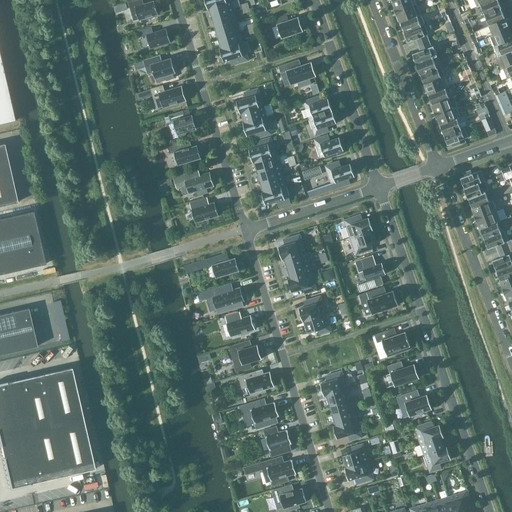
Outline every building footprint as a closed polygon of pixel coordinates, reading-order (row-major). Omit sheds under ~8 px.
[(142,0),(137,0),(129,3),(131,9),(134,21),(139,19),(139,21),(140,21),(147,18),(147,20),(154,18),(153,17),(158,15),(154,1),(154,2),(144,5),(142,0)] [(209,8),(231,1),(230,0),(205,0),(208,9),(209,8)] [(395,13),(417,4),(415,0),(398,0),(392,2),(395,8),(394,9),(395,13)] [(494,0),(481,6),(485,16),(501,9),(502,9),(498,0),(494,0)] [(231,1),(209,8),(211,13),(210,13),(212,19),(234,12),(231,1)] [(400,22),(421,14),(417,4),(395,13),(397,17),(398,16),(400,22)] [(501,9),(485,16),(489,26),(505,19),(501,9)] [(234,12),(212,19),(213,24),(214,24),(215,29),(238,22),(234,12)] [(421,14),(400,22),(404,33),(421,26),(425,25),(421,14)] [(276,19),(282,38),(303,31),(298,18),(289,21),(287,15),(276,19)] [(493,36),(510,29),(505,19),(489,26),(493,36)] [(218,39),(241,33),(238,22),(215,29),(217,33),(216,34),(218,39)] [(418,46),(430,41),(427,35),(429,34),(425,25),(421,26),(404,33),(408,43),(415,40),(418,46)] [(153,33),(151,27),(140,31),(142,37),(147,36),(150,49),(171,42),(167,29),(153,33)] [(493,36),(497,45),(498,46),(511,39),(511,34),(510,29),(493,36)] [(241,33),(218,39),(220,45),(221,49),(222,49),(244,43),(241,33)] [(511,39),(498,46),(497,45),(494,47),(498,57),(495,58),(498,64),(511,58),(511,52),(511,51),(511,39)] [(430,41),(418,46),(420,51),(412,54),(416,64),(416,65),(433,58),(433,59),(437,57),(433,46),(432,47),(430,41)] [(221,49),(220,49),(224,62),(230,60),(232,66),(249,61),(244,43),(222,49),(221,49)] [(262,50),(256,52),(258,60),(264,58),(262,50)] [(0,124),(15,121),(0,56),(0,124)] [(144,61),(146,68),(152,66),(155,79),(176,72),(172,59),(162,62),(160,56),(144,61)] [(433,59),(433,58),(416,65),(416,64),(416,65),(420,75),(437,68),(433,59)] [(511,58),(498,64),(501,70),(503,69),(507,79),(511,77),(511,76),(511,58)] [(279,67),(285,86),(298,82),(300,88),(311,84),(309,78),(316,76),(315,72),(315,70),(314,70),(314,68),(314,67),(313,67),(312,63),(296,68),(294,62),(279,67)] [(424,85),(445,77),(441,66),(437,68),(420,75),(424,85)] [(445,77),(424,85),(428,95),(445,88),(449,87),(445,77)] [(151,89),(157,109),(163,107),(163,108),(164,108),(164,107),(186,101),(182,87),(181,87),(182,87),(165,92),(163,86),(151,89)] [(241,113),(264,106),(259,88),(244,93),(246,99),(237,101),(241,114),(241,113)] [(445,88),(428,95),(432,105),(449,98),(445,88)] [(309,119),(332,111),(328,99),(323,101),(321,95),(303,101),(309,119)] [(449,98),(432,105),(434,111),(433,111),(435,115),(457,107),(458,107),(454,96),(449,98)] [(264,106),(241,113),(243,119),(245,123),(267,117),(264,106)] [(511,108),(511,106),(502,110),(504,115),(508,114),(511,111),(511,108)] [(461,117),(457,107),(435,115),(437,120),(438,119),(440,125),(457,119),(461,117)] [(478,110),(477,111),(481,121),(482,120),(486,119),(485,115),(489,113),(486,107),(482,109),(478,110)] [(183,111),(169,115),(171,122),(174,122),(178,137),(186,135),(187,132),(200,128),(197,119),(194,120),(193,115),(185,118),(183,111)] [(336,123),(332,111),(309,119),(315,137),(330,132),(328,126),(336,123)] [(267,117),(245,123),(244,123),(247,136),(253,134),(255,140),(272,134),(267,117)] [(461,128),(457,119),(440,125),(444,135),(461,129),(461,128)] [(495,128),(492,122),(486,125),(489,131),(495,128)] [(295,125),(289,127),(291,136),(297,134),(295,125)] [(461,128),(461,129),(444,135),(448,145),(451,144),(453,148),(461,145),(460,141),(469,137),(464,127),(461,128)] [(328,135),(314,139),(320,158),(325,156),(326,159),(344,153),(343,150),(344,150),(339,138),(331,141),(328,135)] [(276,155),(271,137),(254,142),(255,148),(249,150),(253,162),(254,162),(276,155)] [(187,141),(168,147),(170,154),(175,153),(179,166),(202,159),(198,145),(189,148),(187,141)] [(0,144),(0,206),(17,202),(4,144),(0,144)] [(254,162),(256,166),(255,166),(257,172),(258,172),(257,172),(280,165),(276,155),(254,162)] [(308,192),(310,198),(351,184),(349,178),(355,176),(350,164),(342,167),(339,161),(325,166),(331,184),(308,192)] [(257,172),(258,172),(259,177),(258,177),(260,182),(283,176),(280,165),(257,172)] [(310,170),(304,172),(306,179),(312,177),(310,170)] [(460,178),(464,188),(464,189),(478,183),(478,184),(485,181),(481,170),(472,174),(471,170),(463,173),(463,174),(464,177),(460,178)] [(184,175),(174,178),(177,189),(181,187),(187,186),(189,194),(197,191),(198,196),(208,193),(206,188),(214,186),(210,173),(200,176),(197,174),(196,171),(184,175)] [(260,182),(262,188),(264,192),(264,193),(286,186),(283,176),(260,182)] [(468,199),(482,193),(478,184),(478,183),(464,189),(464,188),(464,189),(468,199)] [(286,186),(264,193),(264,192),(262,193),(266,205),(277,202),(279,207),(291,204),(286,186)] [(485,192),(482,193),(468,199),(472,209),(489,202),(485,192)] [(207,198),(190,203),(192,209),(192,210),(196,223),(219,216),(215,203),(207,205),(205,199),(207,198)] [(489,202),(472,209),(474,215),(473,215),(475,219),(497,211),(493,200),(489,202)] [(0,274),(46,264),(33,211),(0,218),(0,274)] [(497,211),(475,219),(477,223),(478,223),(480,229),(497,222),(497,223),(501,221),(497,211)] [(350,238),(373,230),(372,230),(371,226),(371,225),(369,218),(363,220),(361,214),(344,220),(350,238)] [(501,233),(501,232),(497,223),(497,222),(480,229),(484,239),(501,233)] [(372,231),(373,230),(350,238),(356,255),(373,250),(371,244),(376,242),(374,235),(373,235),(372,231)] [(501,233),(484,239),(488,250),(495,247),(497,252),(511,246),(511,240),(509,241),(505,231),(501,232),(501,233)] [(306,252),(300,234),(288,238),(290,244),(279,247),(281,254),(282,254),(283,259),(282,259),(282,260),(285,259),(306,252)] [(330,235),(324,237),(326,245),(333,243),(330,235)] [(496,271),(511,265),(511,246),(497,252),(500,258),(492,261),(496,271)] [(306,252),(285,259),(286,263),(285,263),(287,269),(309,263),(306,252)] [(223,254),(185,266),(187,273),(213,265),(217,278),(240,271),(236,258),(225,261),(223,254)] [(377,265),(373,256),(355,262),(359,273),(363,271),(367,280),(385,274),(386,274),(382,263),(381,264),(377,265)] [(287,269),(289,275),(291,279),(312,273),(309,263),(287,269)] [(511,265),(496,271),(500,281),(511,276),(511,265)] [(291,279),(288,279),(289,280),(291,284),(290,285),(292,292),(303,288),(305,294),(317,291),(312,273),(291,279)] [(501,288),(503,292),(511,288),(511,276),(500,281),(503,287),(501,288)] [(381,278),(375,280),(377,287),(384,284),(381,278)] [(240,288),(230,291),(228,284),(197,294),(200,301),(207,298),(208,302),(213,300),(218,314),(244,307),(243,302),(244,301),(240,288)] [(387,294),(384,286),(359,295),(362,303),(368,301),(372,314),(384,310),(385,312),(393,309),(392,307),(398,305),(394,292),(387,294)] [(511,299),(511,288),(503,292),(505,296),(506,295),(508,301),(511,299)] [(59,317),(66,316),(62,295),(55,297),(59,317)] [(304,321),(326,314),(321,296),(303,301),(305,307),(299,309),(303,321),(304,321)] [(0,355),(37,347),(28,308),(0,314),(0,355)] [(242,319),(240,312),(225,317),(227,323),(231,337),(241,333),(242,335),(249,333),(249,331),(255,329),(251,316),(242,319)] [(304,321),(306,325),(305,325),(307,333),(318,329),(320,335),(332,332),(326,314),(304,321)] [(375,335),(377,343),(382,341),(388,357),(410,349),(408,346),(410,346),(410,347),(411,346),(406,332),(405,332),(405,333),(397,335),(394,328),(375,335)] [(236,352),(231,353),(237,372),(252,367),(250,362),(262,359),(261,358),(264,357),(262,349),(259,350),(258,346),(258,345),(252,347),(250,340),(234,345),(236,352)] [(361,362),(355,364),(357,372),(364,370),(361,362)] [(391,373),(395,386),(419,378),(415,365),(403,368),(401,362),(388,366),(390,374),(391,373)] [(0,446),(1,446),(11,489),(95,469),(72,368),(0,384),(0,446)] [(261,370),(239,377),(242,387),(248,386),(250,393),(251,393),(253,393),(254,394),(260,392),(259,391),(274,386),(270,373),(263,375),(261,370)] [(348,389),(342,371),(325,376),(327,382),(321,384),(323,391),(324,391),(325,395),(324,395),(325,396),(327,395),(348,389)] [(215,383),(206,385),(209,396),(218,394),(215,383)] [(351,399),(348,389),(327,395),(328,400),(329,405),(329,406),(351,399)] [(420,398),(417,390),(397,397),(400,405),(406,404),(410,416),(432,409),(427,395),(420,398)] [(351,399),(329,406),(330,406),(331,410),(332,415),(332,416),(349,411),(354,409),(351,399)] [(251,424),(255,423),(257,429),(278,423),(276,417),(278,416),(279,416),(279,415),(275,403),(274,403),(262,407),(260,400),(241,406),(243,413),(247,411),(251,424)] [(354,409),(349,411),(332,416),(333,416),(334,422),(335,421),(336,426),(334,426),(334,427),(357,420),(354,409)] [(357,420),(334,427),(335,427),(336,431),(335,431),(337,439),(349,435),(350,441),(362,438),(357,420)] [(415,427),(421,445),(444,437),(443,437),(441,433),(442,432),(440,425),(434,427),(432,421),(415,427)] [(393,425),(385,427),(387,434),(395,431),(393,425)] [(277,427),(264,430),(272,457),(292,451),(290,444),(291,444),(292,444),(291,443),(288,431),(288,430),(287,430),(279,433),(277,427)] [(442,438),(444,437),(421,445),(424,455),(447,447),(445,448),(443,443),(444,443),(442,438)] [(398,440),(390,443),(394,454),(400,452),(402,451),(398,440)] [(347,468),(345,468),(345,469),(369,462),(363,444),(351,447),(353,453),(342,457),(345,464),(347,468)] [(446,448),(447,448),(447,447),(424,455),(430,473),(442,469),(440,463),(451,459),(449,452),(448,452),(446,448)] [(280,457),(261,463),(244,468),(246,474),(268,468),(273,486),(289,481),(288,476),(296,474),(296,473),(292,461),(293,461),(292,460),(282,463),(280,457)] [(374,479),(369,462),(345,469),(346,469),(348,473),(347,473),(349,480),(355,479),(357,485),(374,479)] [(378,485),(374,486),(368,488),(370,494),(380,491),(378,485)] [(280,496),(284,508),(291,506),(292,510),(300,508),(299,504),(307,501),(306,499),(308,499),(305,490),(304,491),(303,489),(289,493),(287,487),(272,491),(274,498),(280,496)] [(355,497),(353,492),(348,494),(352,505),(357,504),(355,497)] [(466,492),(448,497),(452,511),(465,511),(471,509),(466,492)] [(452,511),(448,497),(438,500),(441,511),(452,511)] [(428,503),(430,511),(441,511),(438,500),(428,503)] [(430,511),(428,503),(410,509),(410,511),(430,511)]
